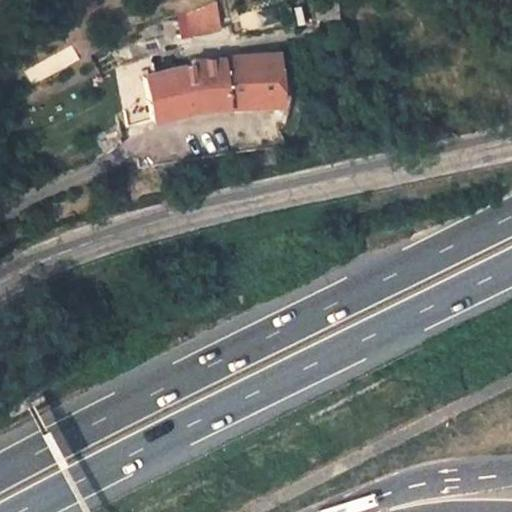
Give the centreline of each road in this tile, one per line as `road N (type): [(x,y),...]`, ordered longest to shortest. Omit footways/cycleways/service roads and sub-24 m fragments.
road 1 (motorway): [(511,219),(0,477)]
road 2 (motorway): [(36,511),(511,268)]
road 3 (secondary): [(0,280),(196,199),(511,142)]
road 4 (unclassified): [(511,467),(464,474),(367,511)]
